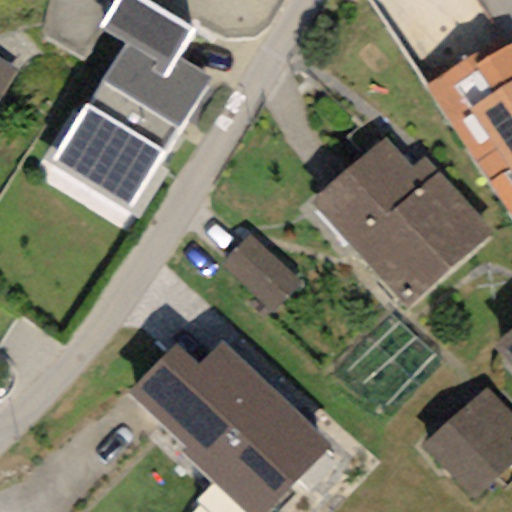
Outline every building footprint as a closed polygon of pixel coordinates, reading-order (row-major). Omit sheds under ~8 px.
[(191,32),(139,0),(114,0),(97,28),(122,44),(166,71),(174,58),(191,32)] [(174,58),(166,71),(122,44),(79,114),(71,109),(40,159),(126,212),(209,80),(174,58)] [(473,58),(427,87),(511,221),(511,45),(478,67),(473,58)] [(0,96),(18,70),(0,58),(0,96)] [(489,232),(424,159),(413,169),(387,139),(312,204),(404,307),(489,232)] [(250,234),(216,265),(268,320),(301,288),(250,234)] [(511,330),(494,347),(511,365),(511,330)] [(264,511),(327,448),(218,342),(197,363),(178,345),(127,396),(245,511),(264,511)] [(511,421),(486,391),(422,446),(469,501),(511,463),(511,448),(505,440),(511,433),(511,421)]
